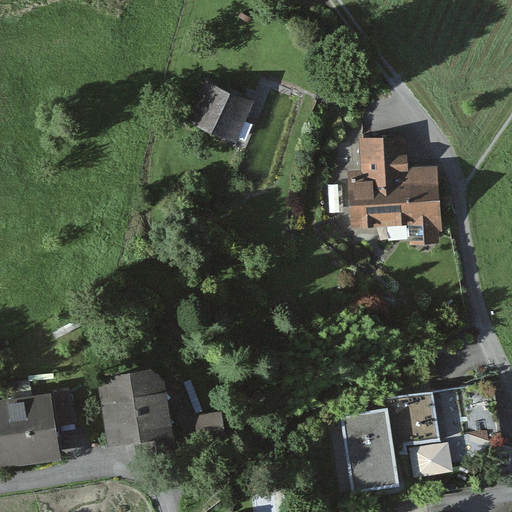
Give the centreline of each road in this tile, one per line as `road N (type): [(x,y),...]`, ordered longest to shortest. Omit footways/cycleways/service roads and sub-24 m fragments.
road 1 (residential): [(511,388),(481,319),(463,177),(340,0)]
road 2 (residential): [(167,511),(149,473),(120,467),(0,485)]
